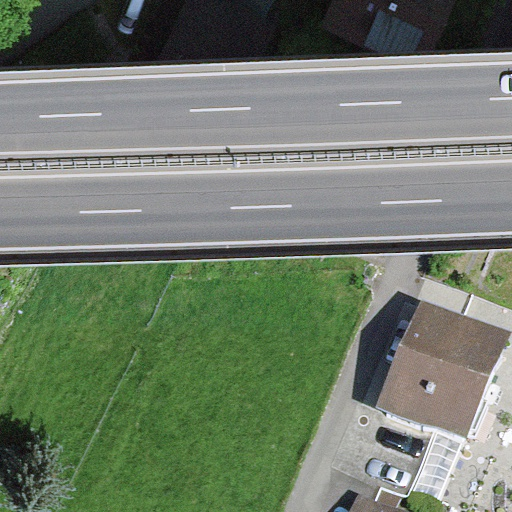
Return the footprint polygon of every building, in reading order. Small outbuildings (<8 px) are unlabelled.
[(442,0),(326,0),(311,32),(406,77),(442,0)] [(0,238),(0,261),(9,244),(0,238)] [(511,345),(511,337),(421,302),(377,414),(471,451),(511,345)] [(428,449),(417,488),(444,495),(454,456),(428,449)] [(399,511),(359,494),(350,511),(399,511)]
